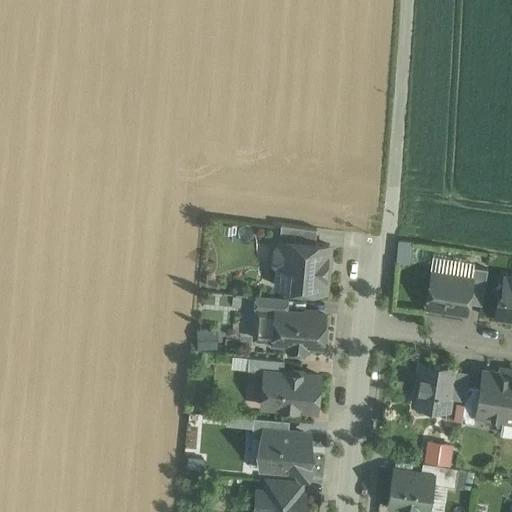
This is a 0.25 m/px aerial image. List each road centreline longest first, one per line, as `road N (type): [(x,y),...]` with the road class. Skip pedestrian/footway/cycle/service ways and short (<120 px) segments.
road 1 (residential): [(404,0),(385,243),(365,321)]
road 2 (residential): [(365,321),(348,511)]
road 3 (residential): [(365,321),(511,345)]
